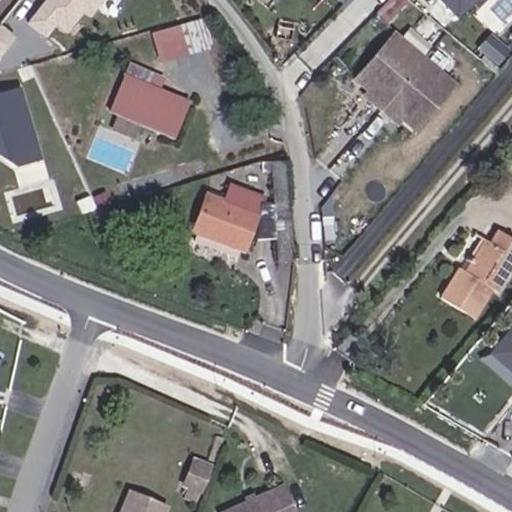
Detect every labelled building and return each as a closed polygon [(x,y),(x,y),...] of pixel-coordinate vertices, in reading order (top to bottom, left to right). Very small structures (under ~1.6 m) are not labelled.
[(97,0),(40,0),(25,19),(42,33),(53,20),(63,29),(81,8),(87,13),(97,0)] [(442,0),(460,17),(477,0),(442,0)] [(160,60),(212,46),(204,15),(152,30),(160,60)] [(455,71),(398,16),(356,60),(374,77),(379,72),(401,93),(399,95),(396,99),(414,116),(455,71)] [(106,105),(112,107),(106,121),(127,130),(133,116),(127,114),(152,124),(168,132),(184,97),(158,85),(164,72),(148,64),(134,58),(127,55),(125,61),(123,68),(106,105)] [(0,87),(0,153),(10,160),(34,154),(16,83),(0,87)] [(101,180),(80,185),(89,214),(109,208),(101,180)] [(229,193),(212,187),(197,231),(244,248),(261,199),(231,189),(229,193)] [(474,258),(469,254),(443,285),(471,308),(498,274),(505,280),(511,271),(511,225),(503,237),(495,231),(474,258)] [(511,323),(489,354),(511,371),(511,323)] [(203,493),(213,462),(194,456),(184,487),(203,493)] [(306,511),(297,487),(230,511),(306,511)] [(177,511),(181,504),(145,488),(134,511),(177,511)]
